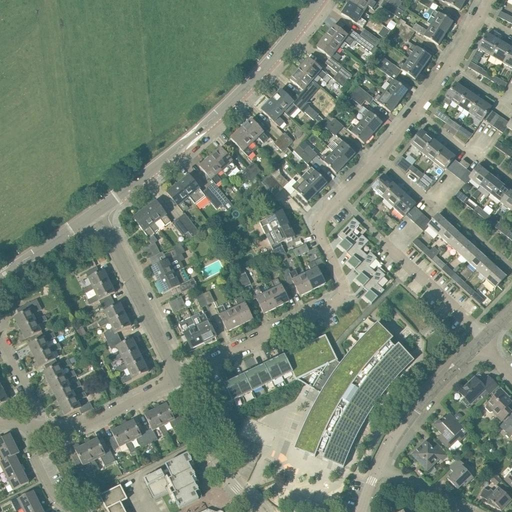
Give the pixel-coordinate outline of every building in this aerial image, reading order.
[(378,6),(371,1),(369,0),(351,0),(349,3),(363,13),(368,7),(374,11),(378,6)] [(398,9),(388,2),(388,3),(384,0),(380,7),(399,19),(403,12),(398,9)] [(398,9),(402,2),(397,0),(389,0),(388,2),(398,9)] [(420,0),(419,3),(429,9),(433,3),(426,0),(420,0)] [(459,11),(465,0),(440,0),(440,1),(459,11)] [(360,18),(363,13),(349,3),(341,14),(362,28),(366,22),(360,18)] [(434,11),(427,23),(432,26),(445,34),(453,23),(434,11)] [(511,18),(500,12),(497,18),(511,24),(511,21),(511,18)] [(391,20),(386,28),(392,31),(397,24),(391,20)] [(432,26),(428,32),(415,25),(412,29),(405,25),(406,24),(400,20),(396,27),(401,31),(412,38),(415,32),(424,38),(438,46),(445,34),(432,26)] [(333,26),(325,37),(339,48),(343,42),(349,46),(353,41),(355,42),(359,36),(351,30),(347,36),(333,26)] [(376,48),(380,41),(364,30),(359,36),(376,48)] [(408,42),(412,38),(401,31),(398,36),(408,42)] [(490,57),(499,42),(499,41),(498,42),(493,39),(493,38),(487,34),(478,50),(490,57)] [(372,54),(376,48),(359,36),(355,42),(372,54)] [(335,53),(339,48),(325,37),(317,48),(336,63),(341,57),(335,53)] [(502,64),(511,49),(511,48),(511,49),(505,46),(505,45),(499,42),(490,57),(502,64)] [(423,69),(431,57),(413,45),(409,50),(413,53),(409,59),(423,69)] [(511,49),(502,64),(511,69),(511,49)] [(401,63),(397,68),(393,65),(383,58),(380,63),(389,70),(397,76),(398,76),(401,71),(415,81),(423,69),(409,59),(405,65),(401,63)] [(299,70),(312,81),(317,75),(322,80),(327,75),(308,59),(299,70)] [(483,70),(471,63),(470,62),(467,68),(480,75),(483,70)] [(389,70),(380,63),(379,63),(376,68),(389,78),(393,81),(397,76),(389,70)] [(351,76),(351,75),(342,68),(338,73),(347,81),(349,82),(352,77),(351,76)] [(308,86),(312,81),(299,70),(290,80),(309,96),(314,91),(308,86)] [(491,82),(494,77),(482,71),(483,70),(480,75),(491,82)] [(342,87),(347,81),(338,73),(332,80),(342,87)] [(507,84),(499,79),(495,77),(494,77),(491,82),(504,89),(507,84)] [(399,102),(407,91),(393,81),(389,78),(386,83),(390,86),(385,92),(399,102)] [(350,90),(355,94),(365,101),(369,105),(373,100),(374,99),(360,88),(355,84),(350,90)] [(458,107),(468,92),(467,92),(461,89),(462,88),(456,84),(446,98),(443,102),(449,106),(451,102),(458,107)] [(281,90),(271,101),(283,113),(289,118),(294,113),(298,109),(303,114),(305,113),(313,121),(315,119),(319,123),(323,120),(318,115),(309,107),(306,104),(298,97),(296,95),(291,101),(287,97),(281,90)] [(365,101),(355,94),(350,90),(344,97),(350,102),(351,100),(361,107),(365,101)] [(377,95),(374,99),(373,100),(390,113),(399,102),(385,92),(381,98),(377,95)] [(469,114),(479,100),(478,100),(473,96),(468,92),(458,107),(469,114)] [(490,110),(491,108),(490,107),(490,108),(485,104),(479,100),(469,114),(481,122),(483,120),(490,110)] [(279,117),(283,113),(271,101),(261,111),(279,129),(284,123),(279,117)] [(314,101),(309,107),(318,115),(323,109),(314,101)] [(373,134),(382,124),(365,109),(361,114),(365,117),(360,123),(373,134)] [(488,124),(495,114),(490,110),(483,120),(488,124)] [(446,124),(449,120),(450,119),(438,111),(434,116),(446,124)] [(493,127),(500,117),(495,114),(488,124),(493,127)] [(343,127),(334,119),(334,120),(328,115),(325,119),(339,132),(343,127)] [(498,130),(505,120),(500,117),(493,127),(498,130)] [(335,137),(339,132),(325,119),(319,125),(325,130),(326,129),(335,137)] [(241,130),(253,143),(258,138),(263,144),(269,139),(251,120),(241,130)] [(460,127),(449,120),(446,124),(457,131),(460,127)] [(507,129),(509,124),(505,120),(498,130),(503,134),(507,129)] [(364,145),(373,134),(360,123),(355,129),(352,126),(347,131),(364,145)] [(457,131),(458,132),(469,140),(473,135),(461,127),(460,127),(457,131)] [(248,147),(253,143),(241,130),(231,139),(248,157),(253,153),(248,147)] [(422,154),(433,140),(432,140),(427,136),(421,131),(411,145),(422,154)] [(458,132),(454,137),(465,145),(469,140),(458,132)] [(288,147),(293,142),(284,133),(279,138),(288,147)] [(282,152),(288,147),(279,138),(274,143),(282,152)] [(345,165),(355,154),(339,139),(335,144),(338,148),(333,153),(345,165)] [(433,162),(444,149),(443,148),(443,149),(438,145),(438,144),(433,140),(422,154),(433,162)] [(505,154),(508,149),(497,142),(494,147),(505,154)] [(303,151),(312,160),(317,155),(308,146),(303,151)] [(221,149),(210,158),(222,171),(227,177),(231,173),(237,168),(221,149)] [(453,160),(455,158),(454,157),(454,158),(449,153),(444,149),(433,162),(444,171),(446,169),(453,160)] [(303,151),(298,157),(307,165),(312,160),(303,151)] [(336,175),(345,165),(333,153),(328,158),(325,155),(320,160),(336,175)] [(413,166),(402,157),(401,157),(398,161),(395,165),(406,174),(409,170),(412,166),(413,166)] [(216,176),(221,171),(210,158),(199,167),(213,183),(208,188),(222,206),(227,212),(233,207),(216,186),(221,182),(216,176)] [(451,173),(458,164),(453,160),(446,169),(451,173)] [(466,170),(468,168),(470,166),(463,160),(459,164),(463,167),(466,170)] [(255,177),(261,172),(253,163),(247,168),(255,177)] [(463,167),(459,164),(458,164),(451,173),(455,177),(463,167)] [(419,178),(422,174),(412,166),(409,170),(419,178)] [(466,170),(463,167),(455,177),(460,180),(468,171),(466,170)] [(480,187),(489,175),(478,167),(472,174),(470,178),(480,187)] [(249,182),(255,177),(247,168),(241,173),(249,182)] [(317,193),(327,184),(311,168),(301,178),(317,193)] [(276,169),(270,174),(274,178),(280,173),(276,169)] [(470,178),(472,174),(468,171),(460,180),(465,184),(470,178)] [(420,179),(417,183),(426,192),(430,187),(431,188),(435,183),(427,177),(423,174),(423,175),(422,174),(419,178),(420,179)] [(275,180),(270,175),(261,183),(275,197),(284,188),(275,180)] [(280,175),(275,180),(284,188),(289,183),(280,175)] [(490,195),(500,183),(489,175),(480,187),(490,195)] [(189,176),(178,185),(189,199),(195,206),(206,198),(216,210),(222,206),(208,188),(202,192),(189,176)] [(383,198),(394,185),(394,186),(389,181),(384,176),(372,189),(383,198)] [(301,178),(292,188),(307,203),(317,193),(301,178)] [(500,203),(510,191),(500,183),(490,195),(500,203)] [(462,188),(467,193),(471,188),(465,184),(462,188)] [(183,203),(189,199),(178,185),(167,193),(183,213),(188,209),(183,203)] [(393,208),(405,195),(404,195),(399,191),(400,190),(394,185),(383,198),(393,208)] [(511,211),(511,209),(511,192),(510,191),(500,203),(511,211)] [(465,205),(469,200),(459,192),(455,196),(465,205)] [(410,220),(418,210),(414,206),(415,205),(415,204),(414,205),(409,200),(410,200),(405,195),(393,208),(403,218),(405,215),(410,220)] [(366,196),(360,202),(361,203),(364,207),(370,200),(366,196)] [(479,208),(473,203),(469,200),(465,205),(476,213),(479,208)] [(155,224),(160,221),(165,227),(171,222),(156,202),(144,210),(155,224)] [(374,208),(368,214),(371,218),(377,212),(374,208)] [(144,232),(149,239),(153,236),(154,235),(153,234),(159,229),(155,224),(144,210),(133,218),(144,232)] [(414,223),(422,214),(418,210),(410,220),(414,223)] [(483,211),(479,215),(486,221),(489,216),(483,211)] [(288,224),(282,212),(268,219),(259,223),(265,235),(272,232),(288,224)] [(188,232),(192,238),(200,234),(184,214),(178,219),(181,223),(188,232)] [(419,228),(427,219),(422,214),(414,223),(419,228)] [(393,229),(397,225),(386,215),(382,220),(393,229)] [(438,235),(448,224),(438,215),(431,223),(428,227),(438,235)] [(188,232),(181,223),(178,219),(172,223),(182,237),(188,232)] [(338,246),(346,253),(359,239),(352,233),(360,225),(354,219),(338,236),(343,241),(338,246)] [(428,227),(431,223),(427,219),(419,228),(423,232),(428,227)] [(489,223),(489,224),(496,229),(500,224),(493,219),(489,223)] [(272,232),(265,235),(268,241),(268,242),(273,251),(271,252),(274,260),(275,259),(285,254),(280,244),(294,237),(288,224),(272,232)] [(448,224),(438,235),(448,244),(458,233),(457,233),(460,230),(456,226),(453,229),(448,224)] [(510,232),(503,227),(499,231),(506,237),(510,232)] [(457,253),(467,242),(458,233),(448,244),(457,253)] [(347,263),(354,270),(367,256),(361,250),(369,242),(362,236),(359,239),(346,253),(352,258),(347,263)] [(422,252),(426,248),(416,239),(412,243),(422,252)] [(467,262),(477,251),(467,242),(457,253),(467,262)] [(147,260),(156,255),(160,254),(155,243),(151,245),(142,249),(147,260)] [(296,258),(300,256),(309,251),(306,245),(293,251),(296,258)] [(426,256),(432,261),(436,257),(440,253),(434,248),(426,256)] [(180,270),(184,269),(174,250),(164,255),(167,262),(152,269),(158,281),(173,274),(180,270)] [(476,270),(486,259),(477,251),(467,262),(476,270)] [(229,262),(234,259),(232,253),(226,256),(229,262)] [(355,281),(363,287),(375,273),(369,267),(377,259),(370,253),(367,256),(354,270),(360,275),(355,281)] [(273,274),(281,270),(278,265),(275,259),(275,260),(268,263),(273,274)] [(486,279),(496,268),(486,259),(476,270),(486,279)] [(439,260),(435,264),(441,270),(445,266),(439,260)] [(305,275),(313,290),(325,284),(314,262),(307,265),(311,272),(305,275)] [(109,282),(106,276),(109,275),(108,272),(109,272),(108,269),(104,271),(99,273),(97,268),(85,273),(88,279),(91,285),(82,290),(84,295),(93,290),(109,282)] [(496,268),(486,279),(495,288),(506,277),(496,268)] [(449,269),(445,273),(451,279),(455,274),(449,269)] [(158,281),(164,294),(179,286),(183,293),(197,286),(193,279),(186,282),(180,270),(173,274),(158,281)] [(296,271),(290,273),(289,270),(282,273),(288,286),(294,284),(300,297),(313,290),(305,275),(299,277),(296,271)] [(375,273),(363,287),(368,292),(363,298),(372,305),(384,291),(377,285),(385,276),(379,270),(375,273)] [(246,274),(239,277),(244,288),(251,285),(246,274)] [(237,291),(244,288),(239,277),(232,281),(237,291)] [(458,277),(454,282),(461,287),(464,283),(458,277)] [(276,308),(289,302),(278,279),(271,283),(275,289),(269,292),(276,308)] [(102,307),(113,301),(110,296),(115,293),(112,287),(114,285),(113,283),(114,283),(113,280),(109,282),(93,290),(96,296),(87,301),(89,305),(99,301),(102,307)] [(468,286),(464,291),(470,296),(474,292),(468,286)] [(276,308),(269,292),(262,295),(259,288),(252,292),(264,314),(276,308)] [(202,295),(208,306),(214,303),(209,292),(202,295)] [(201,309),(208,306),(202,295),(195,298),(201,309)] [(477,295),(474,299),(480,305),(484,301),(477,295)] [(174,314),(183,309),(186,308),(181,297),(177,299),(168,303),(174,314)] [(240,326),(252,320),(242,297),(235,300),(239,307),(232,310),(240,326)] [(19,315),(14,318),(17,325),(15,326),(16,328),(15,329),(16,331),(20,329),(36,321),(33,315),(42,310),(37,300),(25,306),(16,310),(19,315)] [(126,315),(125,315),(123,309),(125,308),(124,306),(125,305),(124,303),(120,304),(115,306),(113,301),(102,307),(104,312),(107,319),(98,323),(100,328),(109,323),(126,315)] [(240,326),(232,310),(226,313),(223,306),(216,309),(227,332),(240,326)] [(120,339),(117,333),(131,327),(128,320),(130,319),(129,316),(130,316),(129,314),(125,315),(126,315),(109,323),(112,330),(103,334),(108,344),(120,339)] [(201,317),(199,314),(191,318),(203,344),(204,344),(205,346),(212,342),(211,340),(216,337),(205,315),(201,317)] [(33,343),(44,337),(38,325),(47,321),(45,316),(36,321),(20,329),(23,335),(20,336),(22,339),(21,339),(22,342),(25,340),(30,338),(33,343)] [(191,350),(203,344),(191,318),(179,324),(184,334),(183,334),(191,350)] [(322,460),(343,468),(346,460),(342,458),(349,441),(358,424),(368,408),(379,392),(391,377),(404,363),(407,367),(414,361),(398,345),(395,348),(389,343),(393,339),(377,323),(371,329),(375,333),(362,346),(350,360),(347,364),(344,368),(340,365),(341,364),(338,361),(325,336),(284,356),(292,373),(296,381),(298,381),(325,397),(316,412),(309,427),(302,443),(297,441),(294,450),(315,458),(317,453),(324,456),(322,460)] [(83,329),(77,331),(80,337),(85,334),(83,329)] [(33,343),(28,346),(31,352),(29,353),(30,356),(29,356),(30,359),(34,357),(50,348),(47,342),(56,338),(53,333),(44,338),(44,337),(33,343)] [(138,350),(135,344),(137,343),(136,341),(137,340),(136,338),(133,339),(132,339),(122,344),(120,339),(108,344),(111,350),(117,348),(120,354),(110,358),(113,363),(122,358),(138,350)] [(47,371),(58,365),(52,353),(61,348),(59,344),(50,348),(34,357),(37,363),(34,364),(36,366),(35,367),(36,369),(39,368),(44,365),(47,371)] [(143,361),(140,355),(143,354),(142,352),(142,351),(141,349),(138,350),(122,358),(125,365),(116,369),(118,374),(127,369),(143,361)] [(284,356),(273,361),(282,378),(292,373),(284,356)] [(121,380),(123,385),(132,380),(149,372),(145,366),(148,365),(147,362),(148,362),(146,359),(143,361),(127,369),(130,375),(121,380)] [(65,376),(61,370),(71,365),(68,360),(59,365),(58,365),(47,371),(43,373),(46,379),(44,381),(45,383),(44,383),(45,386),(49,384),(65,376)] [(273,361),(264,366),(272,383),(282,378),(273,361)] [(264,366),(254,370),(262,388),(272,383),(264,366)] [(99,376),(100,376),(105,373),(102,367),(97,370),(96,370),(99,376)] [(254,370),(244,375),(252,393),(262,388),(254,370)] [(51,396),(54,395),(70,386),(67,380),(76,376),(74,371),(65,376),(49,384),(52,390),(49,391),(50,394),(49,394),(51,396)] [(244,375),(234,380),(242,397),(252,393),(244,375)] [(466,387),(459,393),(464,398),(460,402),(466,408),(470,404),(480,395),(484,399),(489,394),(497,386),(488,377),(484,381),(479,375),(475,379),(475,378),(470,383),(471,384),(467,388),(466,387)] [(234,380),(224,385),(232,402),(242,397),(234,380)] [(59,405),(75,397),(72,391),(81,386),(79,382),(70,386),(54,395),(57,401),(55,402),(56,404),(55,405),(56,407),(59,405)] [(224,385),(214,390),(222,407),(232,402),(224,385)] [(0,405),(8,401),(5,395),(7,394),(6,391),(7,391),(6,388),(3,390),(0,391),(0,405)] [(486,405),(486,409),(490,413),(493,412),(502,421),(511,412),(507,408),(511,403),(508,400),(509,398),(500,390),(493,397),(494,398),(489,403),(486,405)] [(82,415),(93,409),(90,403),(81,408),(78,402),(87,397),(84,392),(75,397),(59,405),(62,411),(60,413),(61,415),(60,415),(62,418),(65,416),(79,409),(82,415)] [(174,432),(185,427),(179,415),(174,418),(167,404),(160,407),(159,405),(157,406),(156,405),(154,406),(155,410),(164,426),(170,423),(174,432)] [(168,435),(164,426),(155,410),(149,413),(148,410),(146,412),(145,411),(143,412),(145,415),(144,415),(147,420),(151,429),(146,432),(152,443),(158,440),(153,431),(159,428),(164,437),(168,435)] [(439,420),(433,426),(442,435),(438,438),(448,449),(458,440),(459,442),(465,437),(461,431),(463,429),(449,414),(444,419),(446,421),(442,424),(439,420)] [(458,422),(463,418),(460,414),(456,414),(453,417),(458,422)] [(511,415),(500,427),(510,437),(511,435),(511,415)] [(152,443),(146,432),(141,435),(134,421),(127,424),(126,422),(124,423),(123,422),(121,423),(122,426),(131,442),(137,439),(141,448),(152,443)] [(135,451),(131,442),(122,426),(116,429),(115,427),(113,428),(112,427),(110,428),(112,432),(111,432),(114,437),(108,439),(114,451),(119,448),(126,445),(131,454),(135,451)] [(0,451),(14,444),(10,435),(0,439),(0,451)] [(84,441),(94,461),(100,458),(105,467),(115,462),(110,450),(104,453),(97,439),(91,442),(89,440),(87,441),(87,440),(84,441)] [(99,470),(94,461),(84,441),(86,445),(80,448),(79,445),(76,447),(76,446),(74,447),(75,450),(77,455),(72,458),(78,469),(83,466),(90,463),(94,472),(99,470)] [(14,444),(0,451),(0,454),(3,461),(4,462),(15,456),(19,454),(14,444)] [(412,455),(425,469),(438,456),(442,461),(448,456),(438,445),(433,450),(427,444),(424,446),(423,445),(412,455)] [(172,496),(179,510),(199,499),(195,493),(198,491),(191,478),(194,477),(187,463),(190,462),(186,455),(165,466),(172,480),(168,481),(175,494),(172,496)] [(3,461),(0,462),(0,465),(4,473),(19,465),(15,456),(4,462),(3,461)] [(447,479),(457,490),(463,484),(464,486),(473,478),(466,471),(467,469),(458,460),(449,469),(453,473),(447,479)] [(8,482),(24,474),(19,465),(4,473),(8,482)] [(496,486),(501,481),(490,471),(485,476),(496,486)] [(153,500),(170,491),(161,473),(144,481),(153,500)] [(13,491),(29,483),(24,474),(8,482),(13,491)] [(121,503),(127,500),(120,486),(99,497),(107,511),(107,510),(121,503)] [(501,511),(511,500),(499,488),(494,493),(490,489),(488,491),(484,488),(480,497),(487,501),(486,504),(501,511)] [(22,509),(38,501),(33,492),(17,500),(22,509)] [(23,511),(39,511),(42,510),(38,501),(22,509),(23,511)] [(107,511),(125,511),(121,503),(107,510),(107,511)]
